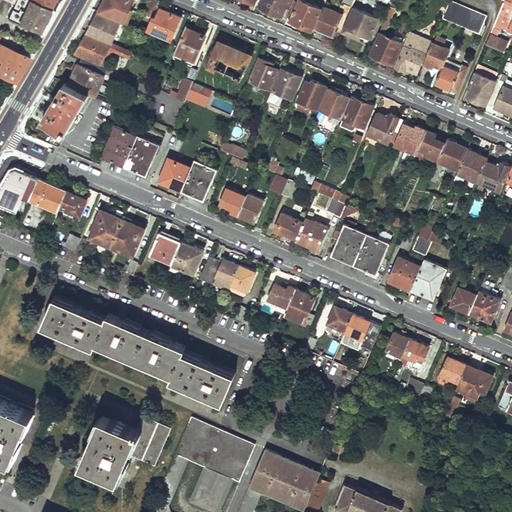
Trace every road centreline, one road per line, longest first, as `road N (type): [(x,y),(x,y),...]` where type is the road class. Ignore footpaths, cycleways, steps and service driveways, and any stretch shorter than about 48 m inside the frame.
road 1 (residential): [(511,356),(0,137)]
road 2 (residential): [(186,0),(511,136)]
road 3 (secondary): [(79,0),(0,137)]
